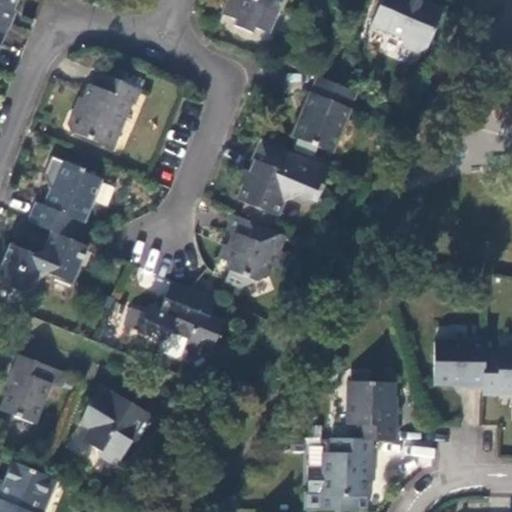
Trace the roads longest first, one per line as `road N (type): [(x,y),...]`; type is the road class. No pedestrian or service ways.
road 1 (residential): [(167,237),(223,113),(206,65),(152,40)]
road 2 (residential): [(0,160),(58,22),(152,40)]
